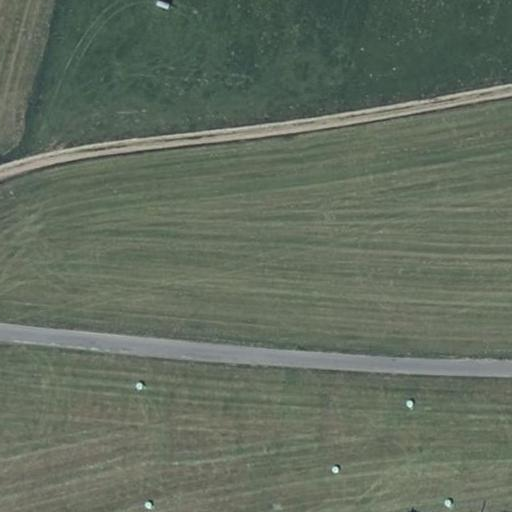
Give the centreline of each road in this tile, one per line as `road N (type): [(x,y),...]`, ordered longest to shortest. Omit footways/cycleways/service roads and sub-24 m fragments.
road 1 (track): [(511,107),(0,188)]
road 2 (unclassified): [(0,329),(511,338)]
